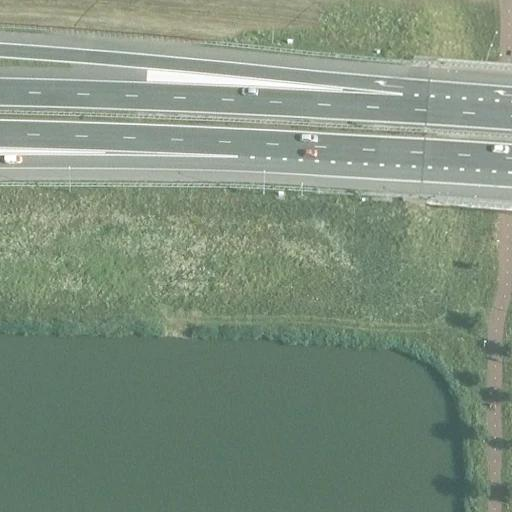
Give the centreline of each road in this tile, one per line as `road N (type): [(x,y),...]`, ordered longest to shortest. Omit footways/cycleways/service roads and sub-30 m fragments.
road 1 (motorway): [(398,109),(149,61),(0,50)]
road 2 (motorway): [(398,109),(0,92)]
road 3 (motorway): [(235,142),(511,160)]
road 4 (motorway): [(0,156),(235,142)]
road 5 (motorway): [(0,133),(235,142)]
